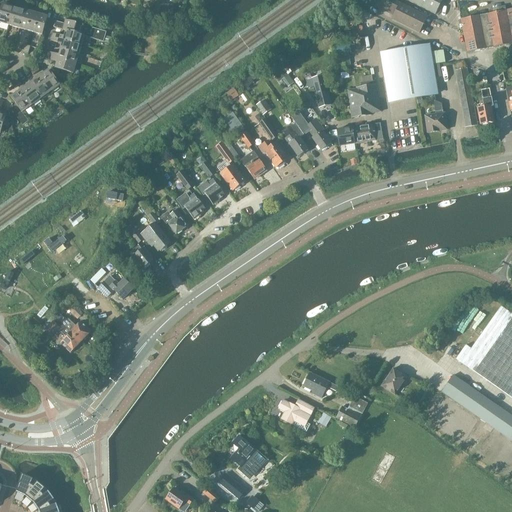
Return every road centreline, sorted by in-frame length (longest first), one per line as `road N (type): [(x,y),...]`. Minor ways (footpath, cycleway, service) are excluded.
road 1 (secondary): [(130,362),(182,308),(327,211),(374,192),(511,161)]
road 2 (residential): [(130,511),(177,449),(304,346)]
